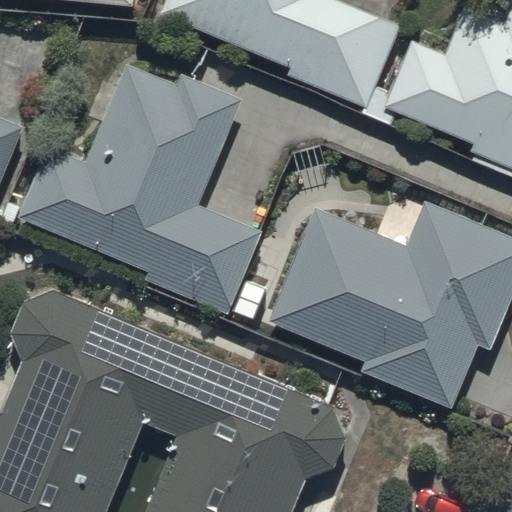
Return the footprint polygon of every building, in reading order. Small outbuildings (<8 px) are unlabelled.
[(162,0),(160,5),(291,60),(287,69),(365,102),(400,19),(355,0),(162,0)] [(464,0),(444,47),(411,33),(383,98),(471,137),(466,149),(511,169),(511,4),(508,16),(471,0),(464,0)] [(50,137),(20,210),(148,265),(144,274),(224,308),(261,223),(195,195),(239,93),(181,68),(177,77),(130,56),(114,93),(100,87),(89,113),(102,118),(87,153),(50,137)] [(0,168),(20,121),(0,112),(0,168)] [(316,202),(270,315),(364,354),(361,363),(450,399),(476,337),(488,341),(511,282),(511,232),(425,197),(418,214),(391,203),(381,228),(316,202)] [(347,431),(335,402),(53,284),(25,292),(12,324),(24,354),(0,410),(0,511),(288,511),(306,471),(336,461),(347,431)]
